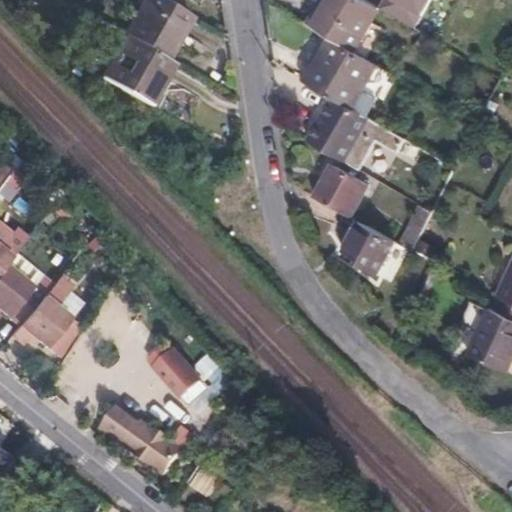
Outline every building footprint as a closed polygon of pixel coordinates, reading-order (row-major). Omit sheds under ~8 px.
[(163,0),(154,0),(132,37),(136,39),(179,64),(203,23),(163,0)] [(314,27),(323,32),(352,50),(379,5),(370,0),(326,0),(330,2),(314,27)] [(384,0),(381,9),(421,27),(433,0),(384,0)] [(297,76),(329,95),(352,108),(376,63),(352,50),(323,32),(297,76)] [(136,39),(111,79),(162,108),(186,68),(179,64),(136,39)] [(329,95),(306,138),(343,159),(367,116),(352,108),(329,95)] [(0,188),(14,170),(4,158),(0,163),(0,188)] [(334,160),(315,193),(352,213),(369,182),(334,160)] [(401,240),(413,247),(420,233),(432,210),(420,203),(401,240)] [(378,270),(396,237),(359,217),(344,247),(359,255),(356,258),(378,270)] [(0,272),(6,265),(12,259),(0,247),(0,272)] [(45,298),(6,265),(0,272),(0,310),(20,327),(45,298)] [(502,300),(496,311),(511,319),(511,266),(497,297),(502,300)] [(61,278),(45,298),(20,327),(12,336),(23,346),(32,336),(59,361),(82,335),(69,325),(72,321),(58,309),(75,290),(61,278)] [(474,298),(462,324),(477,331),(488,305),(474,298)] [(511,319),(496,311),(488,307),(467,355),(506,373),(511,359),(511,319)] [(186,406),(209,389),(173,341),(149,359),(186,406)] [(119,413),(107,430),(168,474),(181,455),(168,446),(170,442),(155,431),(153,435),(141,426),(139,428),(119,413)] [(0,479),(17,456),(0,444),(0,479)] [(206,511),(212,511),(232,489),(210,470),(187,496),(206,511)]
